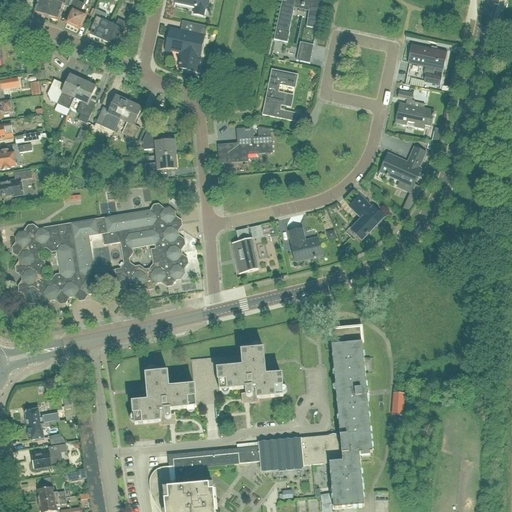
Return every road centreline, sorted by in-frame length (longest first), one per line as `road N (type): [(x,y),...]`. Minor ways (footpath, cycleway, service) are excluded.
road 1 (secondary): [(217,311),(353,276),(417,229),(448,173),(486,1)]
road 2 (residential): [(322,367),(326,424),(106,456)]
road 3 (residential): [(209,226),(337,193),(360,168),(380,107)]
road 4 (residential): [(209,226),(196,106),(186,93),(141,73)]
road 5 (residential): [(388,47),(337,39),(326,94),(380,107)]
road 6 (residential): [(141,73),(40,28),(0,28)]
road 7 (secondary): [(91,341),(217,311)]
